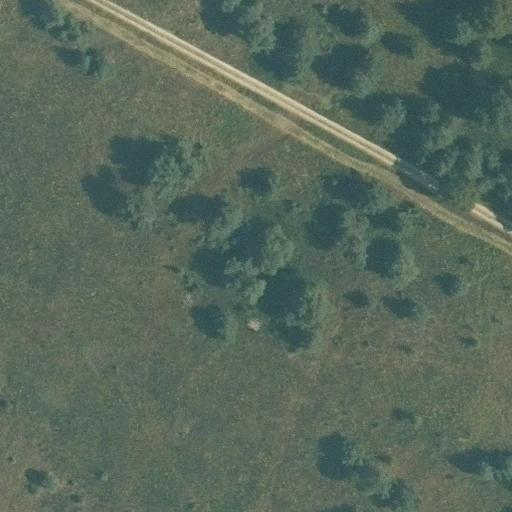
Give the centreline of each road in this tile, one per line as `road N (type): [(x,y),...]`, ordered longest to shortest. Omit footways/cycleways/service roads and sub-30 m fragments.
road 1 (unknown): [(511,275),(0,4)]
road 2 (track): [(511,229),(96,0)]
